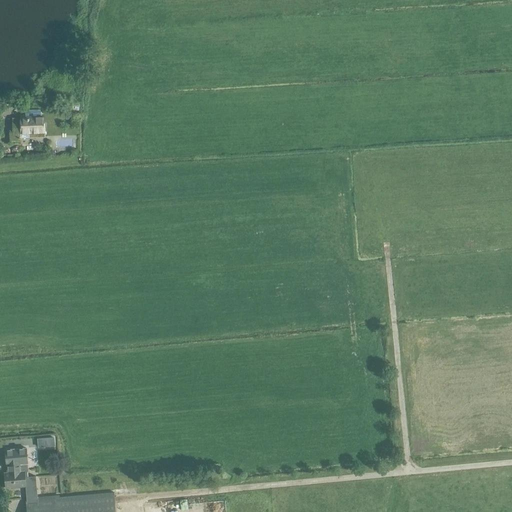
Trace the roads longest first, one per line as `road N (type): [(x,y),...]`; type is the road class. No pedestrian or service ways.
road 1 (track): [(511,461),(136,497),(135,511)]
road 2 (track): [(409,470),(384,242)]
